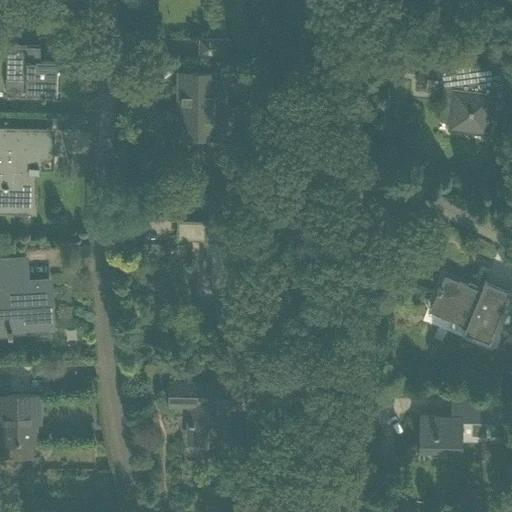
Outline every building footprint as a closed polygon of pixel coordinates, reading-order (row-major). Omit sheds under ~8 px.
[(263,38),(262,60),(285,61),(286,39),(263,38)] [(199,53),(230,55),(231,40),(200,39),(199,53)] [(6,90),(24,91),(24,96),(42,97),(41,100),(52,100),(52,96),(57,96),(58,61),(40,60),(40,46),(7,45),(6,79),(6,90)] [(487,144),(490,118),(504,120),(511,70),(440,61),(420,59),(418,77),(443,80),(439,120),(488,125),(486,144),(487,144)] [(219,138),(219,118),(220,96),(225,96),(225,74),(179,73),(178,108),(182,108),(181,134),(176,134),(176,137),(219,138)] [(0,209),(3,209),(23,210),(23,202),(34,202),(35,173),(39,173),(39,157),(51,157),(52,131),(0,129),(0,209)] [(211,254),(210,268),(210,289),(232,290),(233,270),(236,270),(236,266),(233,266),(234,240),(229,239),(230,220),(177,218),(176,238),(206,240),(205,253),(211,254)] [(12,331),(33,330),(53,329),(52,308),(47,309),(47,296),(49,296),(48,279),(17,280),(16,258),(0,258),(0,324),(11,324),(12,331)] [(502,310),(509,292),(485,282),(481,291),(445,276),(433,307),(467,320),(461,332),(488,344),(502,310)] [(235,380),(235,366),(213,367),(213,383),(170,382),(170,403),(196,404),(196,423),(189,423),(188,444),(209,445),(209,442),(226,443),(227,410),(274,410),(273,381),(235,380)] [(2,442),(3,457),(33,457),(33,442),(35,442),(35,414),(39,414),(39,395),(0,395),(0,403),(0,404),(0,442),(2,442)] [(511,426),(511,400),(483,401),(482,417),(439,415),(419,415),(419,455),(438,455),(458,456),(459,425),(482,426),(511,426)]
